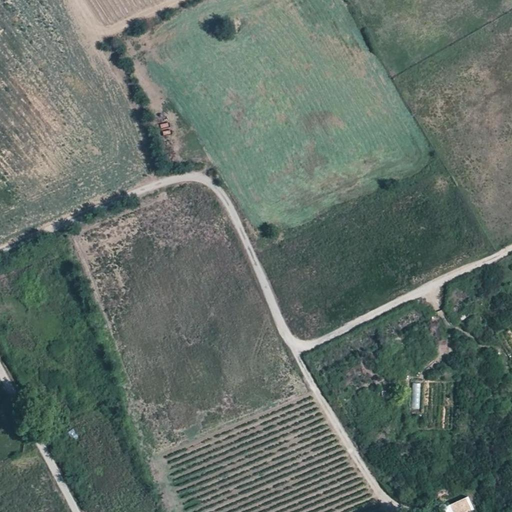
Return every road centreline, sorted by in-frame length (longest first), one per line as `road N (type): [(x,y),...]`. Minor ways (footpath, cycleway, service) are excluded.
road 1 (track): [(0,248),(122,197),(196,178),(226,201),(288,341),(302,347),(511,248)]
road 2 (track): [(288,341),(397,511)]
road 3 (unclassified): [(69,511),(0,375)]
